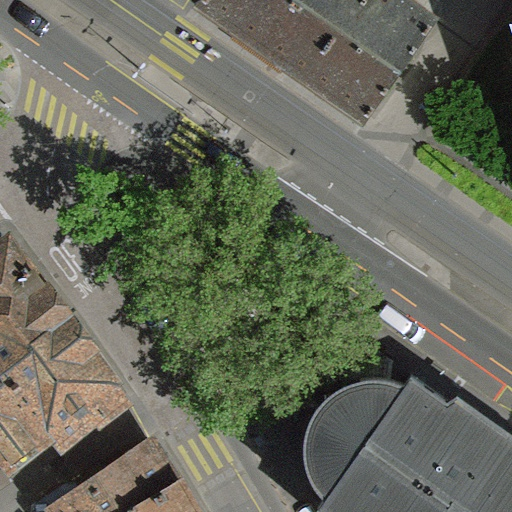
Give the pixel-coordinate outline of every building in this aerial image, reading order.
[(201,0),(197,3),(367,123),(440,23),(408,0),(201,0)] [(12,242),(0,251),(0,367),(3,372),(70,319),(12,242)] [(130,399),(70,319),(3,372),(50,435),(85,406),(99,424),(130,399)] [(0,454),(10,467),(50,435),(3,372),(0,374),(0,454)] [(511,511),(511,444),(415,375),(407,385),(381,377),(350,381),(315,410),(306,439),(307,463),(327,498),(321,505),(329,511),(511,511)] [(36,511),(130,511),(180,483),(153,444),(84,489),(77,478),(35,505),(36,511)] [(0,474),(10,467),(0,454),(0,474)] [(196,511),(180,483),(130,511),(196,511)]
